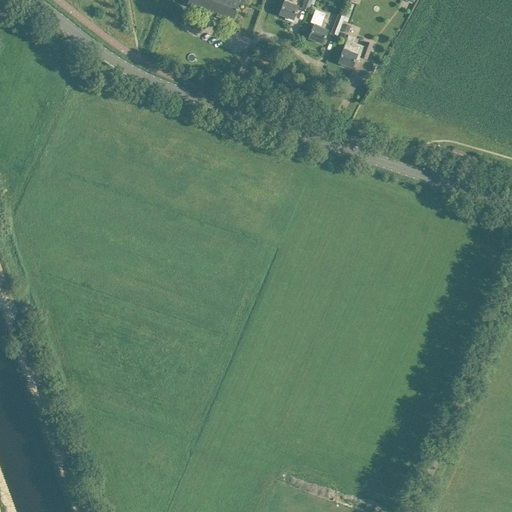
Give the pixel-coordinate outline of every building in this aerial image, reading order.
[(188,0),(186,6),(197,10),(200,0),(188,0)] [(200,0),(197,10),(207,14),(212,0),(200,0)] [(212,0),(207,14),(215,17),(221,0),(212,0)] [(221,0),(215,17),(223,20),(230,0),(221,0)] [(230,0),(223,20),(232,23),(239,4),(242,5),(244,0),(230,0)] [(283,2),(279,15),(293,21),(298,8),(291,5),(292,0),(284,0),(284,3),(283,2)] [(307,12),(311,0),(304,0),(301,10),(307,12)] [(319,12),(313,26),(308,39),(322,45),(327,32),(320,29),(326,14),(319,12)] [(337,36),(343,21),(337,19),(331,34),(337,36)] [(360,58),(366,60),(372,45),(365,43),(364,47),(353,43),(355,38),(348,36),(342,50),(337,63),(352,69),(355,60),(359,62),(360,58)]
